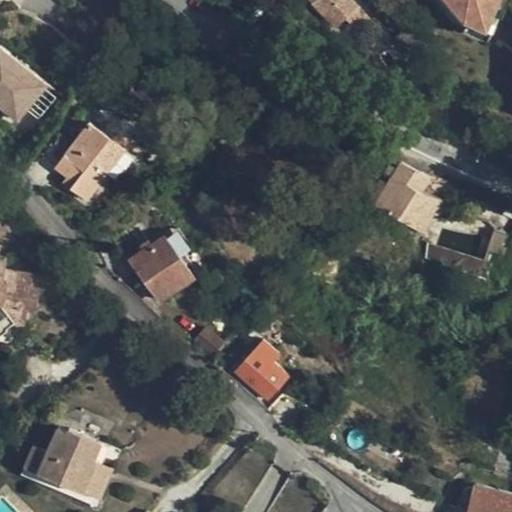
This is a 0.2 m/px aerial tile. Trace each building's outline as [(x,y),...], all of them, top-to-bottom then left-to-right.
[(311,0),(336,26),(344,20),(359,6),(353,0),(311,0)] [(487,26),(497,0),(450,0),(465,16),(487,26)] [(257,1),(242,19),(259,35),(276,17),(257,1)] [(375,22),(359,6),(344,20),(359,36),(375,22)] [(0,45),(0,110),(16,125),(30,109),(39,116),(58,95),(0,45)] [(406,45),(386,64),(396,76),(416,55),(406,45)] [(57,167),(69,176),(76,182),(71,189),(88,202),(127,149),(91,121),(57,167)] [(410,210),(421,191),(429,177),(400,163),(374,206),(404,221),(410,210)] [(63,183),(71,189),(76,182),(69,176),(63,183)] [(441,200),(421,191),(410,210),(432,220),(441,200)] [(179,225),(166,234),(180,254),(192,245),(179,225)] [(490,274),(499,232),(485,229),(480,253),(428,242),(424,260),(490,274)] [(196,276),(180,254),(166,234),(131,259),(160,301),(196,276)] [(0,339),(7,340),(13,336),(14,325),(29,327),(31,311),(42,313),(45,290),(35,288),(37,274),(8,270),(10,259),(0,258),(0,339)] [(51,332),(68,351),(92,329),(75,310),(51,332)] [(215,355),(225,342),(205,327),(196,339),(215,355)] [(281,353),(264,338),(236,370),(268,401),(292,374),(276,359),(281,353)] [(27,477),(101,508),(124,453),(74,432),(73,435),(62,430),(52,454),(39,448),(27,477)] [(511,491),(477,483),(472,501),(511,511),(511,491)] [(511,511),(472,501),(469,511),(511,511)]
